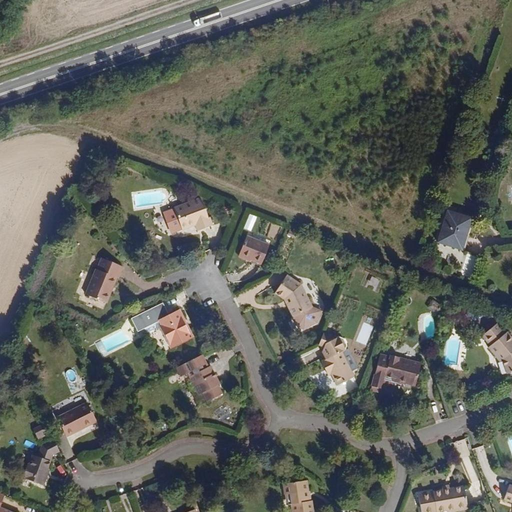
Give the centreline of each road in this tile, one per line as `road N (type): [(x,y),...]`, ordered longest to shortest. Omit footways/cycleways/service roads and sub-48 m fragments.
road 1 (track): [(511,307),(33,119),(0,131)]
road 2 (primary): [(0,94),(280,0)]
road 3 (residential): [(278,417),(258,447),(235,456),(173,454),(145,470),(88,483)]
road 4 (track): [(0,65),(196,0)]
road 5 (residential): [(278,417),(213,281)]
road 6 (residential): [(511,400),(394,448)]
road 7 (residential): [(394,448),(278,417)]
